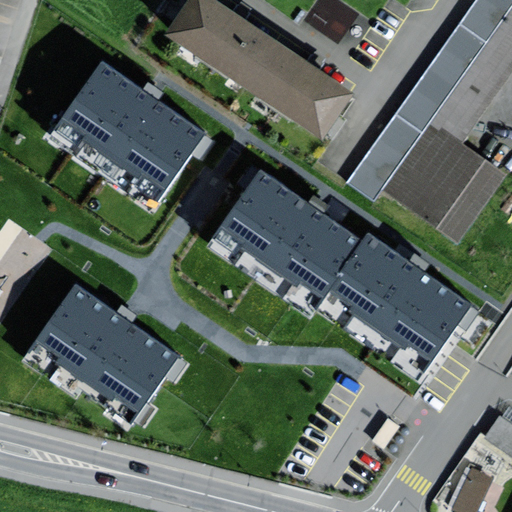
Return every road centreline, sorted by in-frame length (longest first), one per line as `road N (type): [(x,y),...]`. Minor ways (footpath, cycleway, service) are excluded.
road 1 (secondary): [(144,479),(0,431)]
road 2 (secondary): [(0,459),(144,479)]
road 3 (secondary): [(144,479),(272,511)]
